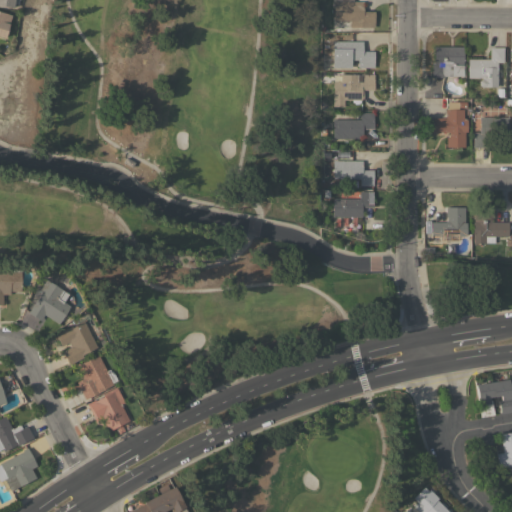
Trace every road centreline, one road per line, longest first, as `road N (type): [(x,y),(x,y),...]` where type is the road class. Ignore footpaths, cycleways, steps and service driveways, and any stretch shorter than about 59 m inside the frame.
road 1 (residential): [(406,263),(349,263),(287,235),(139,198),(104,176),(0,151)]
road 2 (residential): [(423,338),(406,263),(401,177),(404,0)]
road 3 (tertiary): [(423,338),(240,392),(135,444)]
road 4 (tertiary): [(97,499),(216,435),(361,380)]
road 5 (residential): [(97,499),(12,342),(0,342)]
